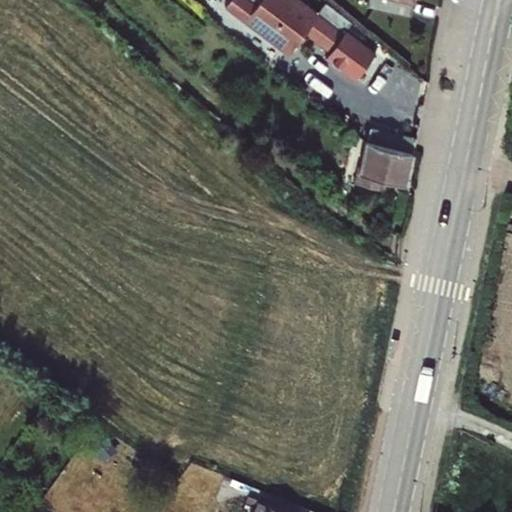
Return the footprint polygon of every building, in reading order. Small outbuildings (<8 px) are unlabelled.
[(354,22),(326,0),(230,0),(225,6),(288,55),(299,42),(302,45),(308,37),(329,52),(327,55),(349,72),(366,50),(344,33),(354,22)] [(368,0),(367,5),(412,15),(414,0),(368,0)] [(371,127),(368,143),(414,154),(417,138),(371,127)] [(389,181),(407,185),(414,154),(368,143),(359,184),(382,189),(384,180),(389,181)] [(290,511),(264,501),(259,511),(290,511)]
